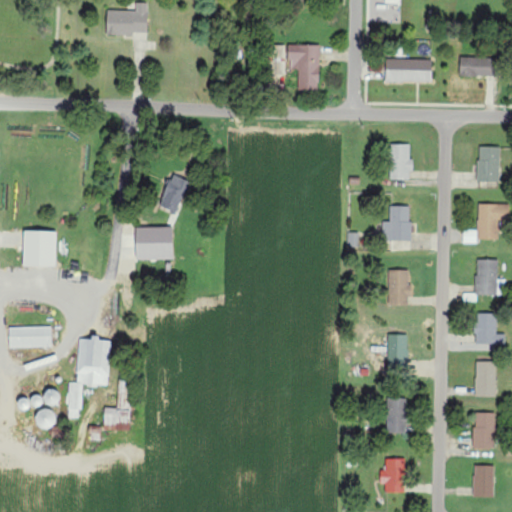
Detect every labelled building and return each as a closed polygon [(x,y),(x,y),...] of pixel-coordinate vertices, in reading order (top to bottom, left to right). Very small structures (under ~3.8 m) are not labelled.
[(108,10),(107,34),(148,34),(149,3),(136,3),(136,10),(108,10)] [(299,70),(298,89),(319,90),(320,45),(289,44),(289,70),(299,70)] [(497,76),(497,58),(461,56),(460,75),(497,76)] [(432,59),(386,58),(386,81),(432,82),(432,59)] [(390,179),(411,179),(412,144),(391,144),(390,179)] [(478,181),(500,182),(501,147),(479,146),(478,181)] [(180,212),(190,180),(171,174),(161,207),(180,212)] [(510,204),(479,203),(478,239),(499,239),(499,224),(510,225),(510,204)] [(411,240),(411,206),(390,205),(390,221),(383,221),(383,240),(411,240)] [(138,260),(174,259),(174,226),(137,227),(138,260)] [(24,266),(57,267),(57,231),(25,230),(24,266)] [(347,248),(360,248),(361,233),(348,232),(347,248)] [(476,294),(498,295),(499,260),(477,259),(476,294)] [(389,304),(410,305),(410,270),(389,269),(389,304)] [(497,334),(497,313),(475,314),(476,345),(507,344),(506,334),(497,334)] [(51,326),(9,327),(10,348),(52,347),(51,326)] [(408,334),(389,334),(388,367),(408,367),(408,334)] [(80,338),(78,382),(70,382),(69,417),(81,418),(82,385),(109,386),(111,338),(93,338),(93,339),(80,338)] [(475,396),(496,397),(497,362),(476,361),(475,396)] [(130,430),(132,380),(119,380),(118,408),(105,407),(104,429),(130,430)] [(388,434),(407,433),(406,398),(386,399),(388,434)] [(58,424),(53,407),(36,412),(41,428),(58,424)] [(494,412),(473,413),(474,449),(495,449),(494,412)] [(386,494),(406,493),(405,458),(386,459),(387,470),(380,471),(381,485),(386,484),(386,494)] [(474,496),(494,497),(495,466),(474,465),(474,496)]
